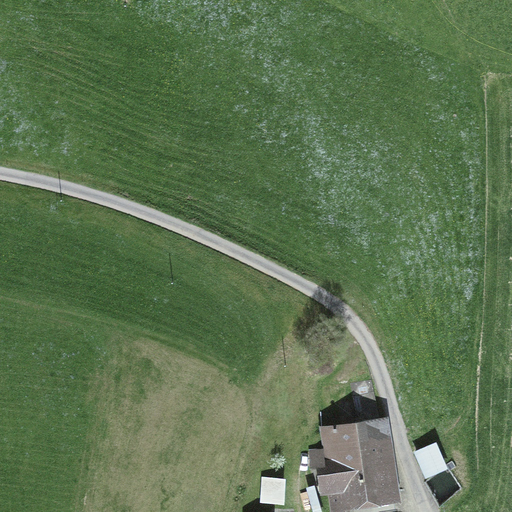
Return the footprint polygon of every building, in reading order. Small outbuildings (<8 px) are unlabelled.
[(363,420),(364,401),(325,400),(324,419),(363,420)] [(395,441),(336,450),(342,488),(332,489),(334,503),(336,503),(337,511),(400,511),(393,459),(398,458),(395,441)] [(444,455),(430,462),(439,481),(454,473),(444,455)] [(285,502),(286,479),(263,478),(262,501),(285,502)] [(303,511),(305,498),(286,496),(284,511),(303,511)]
